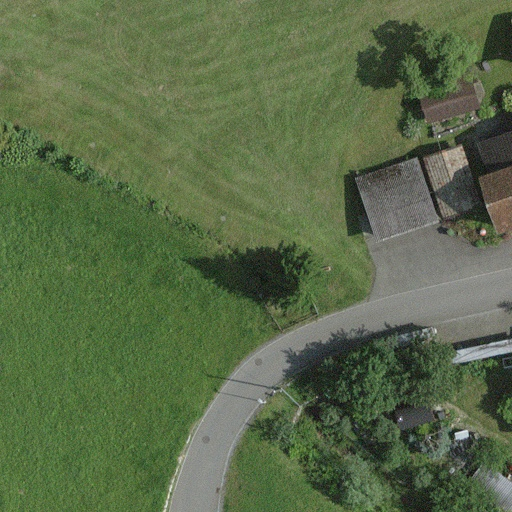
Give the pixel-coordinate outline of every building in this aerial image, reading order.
[(420,98),(427,125),(480,111),(473,84),(420,98)] [(511,129),(473,143),(484,175),(476,178),(496,237),(511,231),(511,129)] [(462,148),(425,160),(445,218),(482,206),(462,148)] [(415,159),(356,179),(378,243),(437,223),(415,159)] [(427,402),(395,412),(400,430),(432,420),(427,402)]
